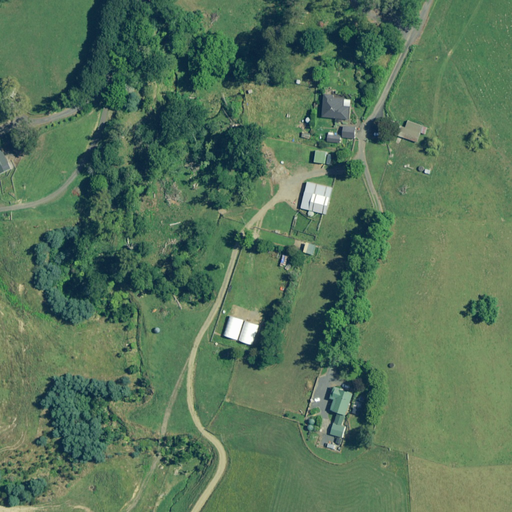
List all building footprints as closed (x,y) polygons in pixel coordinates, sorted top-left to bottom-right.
[(347,96),(325,94),(323,117),(330,118),(329,121),(332,121),(332,118),(350,120),(351,107),(346,106),(346,99),(347,96)] [(313,122),(313,121),(313,120),(313,118),(312,117),(310,117),(309,116),(308,117),(306,117),(305,118),(305,119),(304,121),(305,122),(305,123),(306,124),(307,125),(309,125),(310,125),(311,125),(312,124),(313,122)] [(429,127),(410,121),(407,128),(402,127),(399,136),(419,143),(422,133),(426,135),(429,127)] [(356,128),(344,126),(343,138),(355,139),(356,128)] [(342,135),(329,134),(328,142),(341,143),(342,135)] [(5,148),(0,149),(0,173),(1,175),(14,169),(5,148)] [(328,152),(317,151),(316,163),(326,164),(328,152)] [(333,188),(308,182),(302,209),(327,215),(333,188)] [(354,394),(335,387),(331,399),(335,400),(332,411),(346,416),(354,394)] [(346,428),(334,424),(331,434),(342,438),(346,428)]
